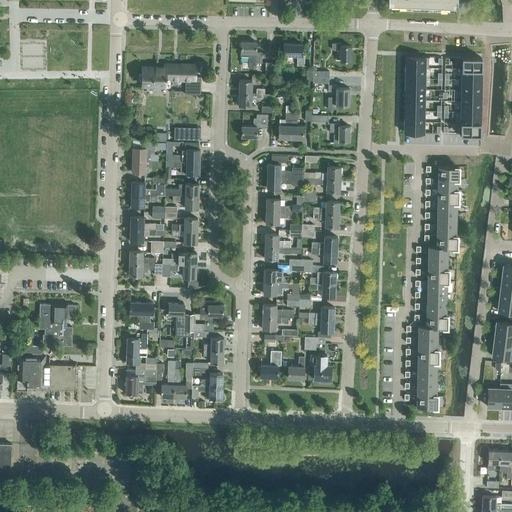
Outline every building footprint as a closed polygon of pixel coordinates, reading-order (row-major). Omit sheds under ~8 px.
[(262,52),(256,52),(256,41),(241,41),(241,56),(248,56),(248,67),(255,67),(255,62),(262,62),(262,52)] [(301,55),(302,43),(283,43),(283,55),(297,55),(297,65),(304,65),(304,55),(301,55)] [(351,61),(351,46),(340,46),(340,43),(332,43),(332,49),(340,49),(340,61),(351,61)] [(429,57),(429,56),(406,56),(405,67),(428,68),(429,57)] [(481,57),(461,57),(461,58),(462,58),(462,68),(481,69),(481,57)] [(201,77),(195,76),(195,65),(165,64),(165,67),(142,66),(142,84),(164,85),(164,88),(170,88),(170,79),(185,80),(185,94),(200,94),(201,77)] [(428,68),(405,67),(405,78),(425,78),(425,68),(428,68)] [(481,80),(481,69),(462,68),(462,79),(459,79),(481,80)] [(424,89),(425,78),(405,78),(405,89),(424,89)] [(481,90),(481,80),(459,79),(459,90),(481,90)] [(252,80),(239,80),(239,92),(251,93),(252,80)] [(349,105),(349,88),(336,87),(336,85),(328,85),(328,91),(336,91),(336,105),(349,105)] [(424,100),(424,89),(405,89),(405,100),(424,100)] [(481,101),(481,90),(459,90),(461,90),(461,101),(480,101),(481,101)] [(251,106),(251,98),(264,98),(264,93),(256,93),(251,93),(239,92),(238,105),(251,106)] [(424,111),(424,100),(405,100),(404,110),(424,111)] [(480,101),(461,101),(460,101),(460,112),(461,112),(479,112),(480,101)] [(290,138),(291,112),(291,105),(286,105),(285,125),(279,124),(278,138),(290,138)] [(424,122),(424,111),(404,110),(404,121),(424,122)] [(303,125),(297,125),(297,113),(291,112),(290,138),(303,139),(303,125)] [(480,123),(480,112),(479,112),(461,112),(461,122),(457,122),(480,123)] [(254,118),(253,126),(242,125),(241,136),(256,137),(257,126),(259,126),(267,127),(268,114),(257,113),(257,118),(254,118)] [(423,132),(424,122),(404,121),(404,132),(424,133),(424,132),(423,132)] [(480,134),(480,123),(457,122),(457,133),(456,133),(480,134)] [(349,141),(349,126),(339,125),(339,123),(330,123),(330,132),(339,132),(339,133),(335,133),(334,134),(333,142),(338,143),(338,140),(349,141)] [(176,137),(203,138),(204,126),(177,125),(176,137)] [(146,155),(146,147),(154,148),(154,141),(144,140),(144,147),(132,147),(132,159),(158,160),(158,154),(150,154),(150,155),(146,155)] [(199,161),(200,149),(198,149),(198,142),(184,142),(184,149),(181,149),(181,155),(166,154),(166,160),(199,161)] [(281,170),(281,164),(281,162),(288,162),(288,156),(272,155),(271,164),(267,164),(267,176),(292,177),(292,176),(293,170),(281,170)] [(145,172),(145,165),(150,165),(150,166),(157,166),(158,160),(132,159),(132,172),(145,172)] [(199,174),(199,161),(166,160),(165,167),(166,167),(171,167),(180,167),(180,173),(199,174)] [(303,177),(314,178),(340,179),(340,167),(327,166),(327,172),(303,171),(303,177)] [(458,178),(459,166),(449,166),(438,166),(437,178),(458,178)] [(280,189),(280,182),(285,182),(292,183),(292,185),(303,185),(303,177),(292,176),(292,177),(267,176),(267,188),(280,189)] [(165,194),(165,188),(164,188),(165,178),(153,178),(153,183),(157,183),(157,189),(145,188),(145,182),(131,182),(131,194),(157,195),(164,195),(164,194),(165,194)] [(339,191),(340,179),(314,178),(314,183),(326,184),(326,191),(339,191)] [(457,189),(458,179),(458,178),(437,178),(437,189),(458,190),(458,189),(457,189)] [(185,183),(179,183),(178,188),(165,188),(165,194),(172,195),(180,195),(185,195),(198,196),(199,184),(185,183)] [(458,201),(458,190),(437,189),(437,201),(458,201)] [(156,201),(157,195),(131,194),(131,206),(144,207),(144,200),(156,201)] [(198,208),(198,196),(185,195),(185,208),(198,208)] [(291,212),(292,205),(284,205),(279,205),(279,199),(266,198),(266,211),(279,211),(284,211),(291,212)] [(326,201),(325,207),(320,207),(313,206),(313,213),(338,214),(339,201),(326,201)] [(457,213),(457,202),(458,202),(458,201),(437,201),(436,212),(457,213)] [(279,223),(279,211),(266,211),(265,223),(279,223)] [(457,224),(457,213),(436,212),(436,223),(457,224)] [(338,226),(338,214),(313,213),(312,219),(325,219),(325,225),(338,226)] [(156,223),(143,222),(144,217),(130,216),(130,228),(155,229),(156,223)] [(198,218),(184,218),(184,224),(172,223),(171,230),(197,230),(198,218)] [(456,235),(457,224),(436,223),(436,235),(457,235),(456,235)] [(143,241),(143,235),(148,235),(148,234),(155,235),(155,229),(130,228),(130,241),(143,241)] [(197,243),(197,230),(171,230),(171,236),(179,236),(179,234),(184,234),(183,242),(197,243)] [(265,233),(265,246),(290,247),(290,240),(278,240),(278,234),(265,233)] [(457,247),(457,235),(436,235),(436,246),(448,246),(448,247),(457,247)] [(337,249),(337,237),(324,236),(324,242),(311,242),(311,248),(337,249)] [(448,258),(448,247),(448,246),(436,246),(428,245),(427,257),(448,258)] [(290,252),(290,247),(265,246),(264,258),(278,258),(278,252),(290,252)] [(336,261),(337,249),(311,248),(311,254),(318,254),(323,254),(323,260),(336,261)] [(155,257),(142,257),(143,251),(129,250),(129,263),(142,263),(155,264),(155,263),(155,257)] [(196,265),(196,252),(183,252),(178,252),(178,258),(162,258),(162,263),(162,264),(163,264),(183,264),(196,265)] [(448,269),(448,258),(427,257),(427,269),(448,269)] [(154,274),(162,274),(163,264),(162,264),(162,263),(155,263),(155,264),(142,263),(129,263),(129,275),(142,275),(142,271),(147,271),(147,269),(154,269),(154,274)] [(196,277),(196,265),(183,264),(163,264),(162,274),(161,276),(170,276),(170,270),(183,270),(182,277),(196,277)] [(511,276),(511,265),(503,264),(502,276),(511,276)] [(282,276),(283,270),(283,269),(264,269),(263,281),(289,282),(289,276),(282,276)] [(448,281),(448,270),(448,269),(427,269),(427,280),(448,281)] [(335,284),(336,272),(317,271),(316,277),(310,277),(310,283),(335,284)] [(511,288),(511,276),(502,276),(500,287),(511,288)] [(447,292),(447,281),(448,281),(427,280),(426,292),(447,292)] [(287,293),(287,299),(299,300),(299,294),(299,283),(289,282),(263,281),(263,293),(282,294),(282,287),(294,288),(294,294),(287,293)] [(335,296),(335,284),(310,283),(309,289),(322,289),(321,296),(335,296)] [(511,300),(511,288),(500,287),(499,299),(511,300)] [(447,304),(447,293),(447,292),(426,292),(426,303),(447,304)] [(511,312),(511,300),(499,299),(497,310),(511,312)] [(223,315),(223,305),(214,304),(214,300),(199,300),(199,318),(205,318),(205,324),(203,324),(203,329),(213,330),(214,315),(223,315)] [(153,302),(145,302),(130,301),(129,313),(138,313),(138,322),(139,322),(139,328),(153,329),(153,322),(150,322),(150,314),(153,314),(153,302)] [(75,317),(75,304),(40,303),(39,328),(44,328),(44,334),(42,334),(42,343),(49,343),(50,342),(53,342),(56,345),(71,345),(72,326),(66,326),(67,317),(75,317)] [(193,314),(186,314),(183,314),(184,303),(168,303),(168,314),(177,314),(176,336),(193,336),(193,330),(193,314)] [(446,314),(447,304),(426,303),(426,314),(447,315),(447,314),(446,314)] [(293,309),(276,309),(276,304),(263,304),(262,316),(288,317),(293,317),(293,309)] [(321,306),(321,312),(299,311),(299,318),(302,318),(302,317),(308,317),(308,318),(334,319),(334,307),(321,306)] [(447,327),(447,315),(426,314),(426,325),(426,326),(438,326),(438,327),(447,327)] [(288,323),(288,317),(262,316),(262,328),(275,329),(275,323),(288,323)] [(333,331),(334,319),(308,318),(308,324),(320,324),(320,331),(333,331)] [(511,334),(511,322),(496,321),(495,332),(511,334)] [(438,337),(438,327),(438,326),(426,326),(426,325),(418,325),(417,337),(438,337)] [(511,346),(511,334),(495,332),(493,344),(511,346)] [(137,338),(127,337),(126,362),(139,363),(139,355),(138,355),(138,348),(147,348),(147,333),(141,333),(141,337),(137,337),(137,338)] [(224,337),(211,337),(211,344),(204,343),(203,349),(223,350),(224,337)] [(438,348),(438,337),(417,337),(417,348),(438,349),(438,348)] [(78,366),(46,365),(46,354),(41,353),(44,351),(38,345),(18,344),(16,389),(77,391),(78,366)] [(510,358),(511,346),(493,344),(492,355),(510,358)] [(438,360),(438,349),(417,348),(417,360),(438,360)] [(223,363),(223,350),(203,349),(203,355),(210,355),(210,362),(223,363)] [(281,350),(270,350),(270,364),(260,364),(260,376),(277,377),(277,365),(281,365),(281,350)] [(331,365),(326,364),(327,355),(313,354),(313,357),(311,357),(310,365),(314,365),(313,378),(320,379),(320,381),(318,381),(318,382),(331,382),(331,371),(331,365)] [(288,365),(287,377),(303,378),(304,366),(304,356),(299,356),(298,366),(288,365)] [(437,372),(437,361),(438,361),(438,360),(417,360),(417,371),(437,372)] [(180,384),(181,368),(174,368),(174,374),(174,384),(173,396),(186,397),(186,384),(180,384)] [(137,381),(144,381),(156,381),(156,369),(145,369),(135,369),(135,375),(126,375),(125,393),(137,393),(137,381)] [(437,383),(437,372),(417,371),(416,382),(437,383)] [(222,386),(222,373),(210,373),(210,379),(200,379),(200,385),(222,386)] [(174,384),(174,374),(168,374),(167,384),(161,383),(160,396),(173,396),(174,384)] [(437,394),(437,383),(416,382),(416,394),(437,394)] [(511,395),(511,382),(500,382),(500,388),(499,406),(511,407),(511,395)] [(221,398),(222,386),(200,385),(192,385),(191,398),(198,398),(198,391),(205,391),(205,398),(209,398),(221,398)] [(499,406),(500,388),(488,387),(487,406),(499,406)] [(437,407),(437,394),(416,394),(416,406),(428,406),(437,407)] [(0,442),(0,483),(10,483),(11,443),(0,442)] [(499,463),(500,450),(488,450),(487,462),(487,465),(487,469),(493,469),(493,465),(492,465),(492,463),(499,463)] [(511,466),(511,451),(500,450),(499,463),(506,463),(506,465),(511,466)] [(500,503),(496,503),(495,503),(495,496),(482,495),(482,507),(511,509),(511,503),(500,503)]
